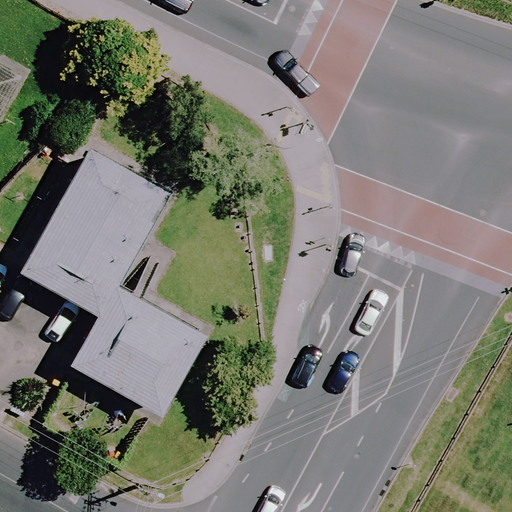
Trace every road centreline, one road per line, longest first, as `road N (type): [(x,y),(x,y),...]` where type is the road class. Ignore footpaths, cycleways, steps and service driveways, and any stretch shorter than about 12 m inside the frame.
road 1 (secondary): [(493,103),(275,511)]
road 2 (secondary): [(493,103),(264,0)]
